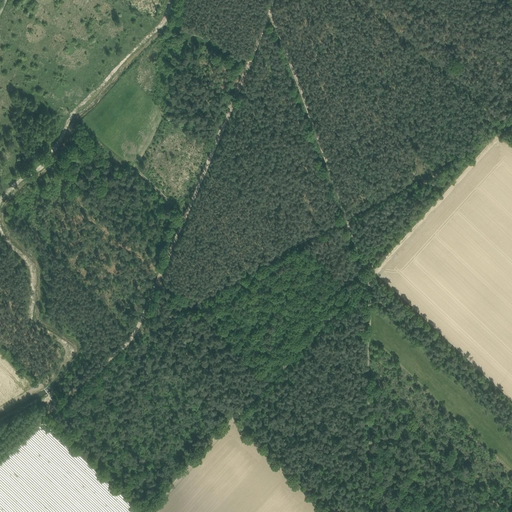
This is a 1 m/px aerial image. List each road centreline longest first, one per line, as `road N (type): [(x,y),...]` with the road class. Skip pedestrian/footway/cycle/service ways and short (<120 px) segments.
road 1 (track): [(148,511),(511,124)]
road 2 (track): [(0,455),(135,336),(344,220)]
road 3 (track): [(135,336),(270,8)]
road 4 (track): [(344,220),(365,278),(369,511)]
road 5 (track): [(344,220),(270,8)]
road 6 (track): [(344,220),(471,150)]
